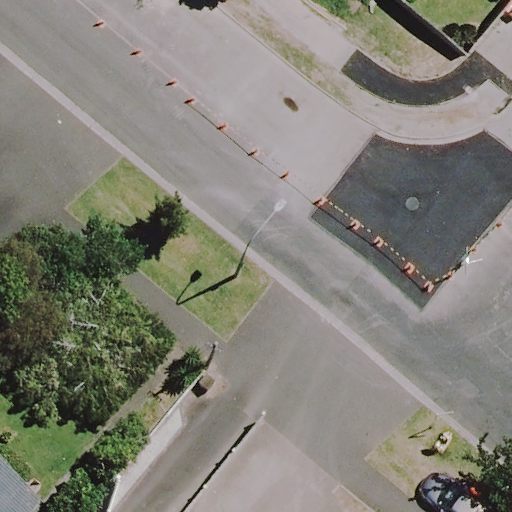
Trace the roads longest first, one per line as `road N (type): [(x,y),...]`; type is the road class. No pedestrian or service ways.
road 1 (residential): [(75,0),(430,297)]
road 2 (residential): [(511,199),(430,297)]
